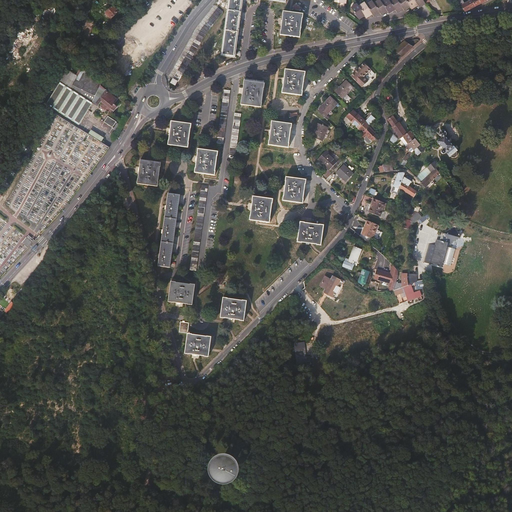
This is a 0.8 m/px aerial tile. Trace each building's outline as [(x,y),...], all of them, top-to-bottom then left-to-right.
[(77,11),(84,0),(83,0),(77,0),(73,9),(74,10),(77,11)] [(241,0),(229,0),(229,11),(240,12),(241,1),(241,0)] [(381,14),(374,3),(373,0),(366,4),(373,15),(376,13),(377,16),(381,14)] [(388,12),(382,1),(380,0),(378,0),(374,3),(381,14),(383,12),(385,14),(388,12)] [(396,11),(389,0),(383,0),(382,1),(388,12),(391,10),(393,13),(396,11)] [(403,9),(397,0),(389,0),(396,11),(399,9),(400,11),(403,9)] [(405,0),(397,0),(403,9),(406,8),(407,10),(411,8),(405,0)] [(419,6),(414,0),(405,0),(411,8),(414,6),(415,8),(419,6)] [(472,9),(467,2),(465,3),(462,0),(457,0),(464,10),(465,12),(472,9)] [(476,7),(471,0),(470,0),(467,2),(472,9),(476,7)] [(58,6),(49,1),(45,8),(54,13),(58,6)] [(373,15),(366,4),(365,2),(359,6),(365,16),(368,15),(370,17),(373,15)] [(365,16),(359,6),(357,4),(351,8),(358,18),(361,16),(362,18),(365,16)] [(118,12),(113,6),(106,13),(111,18),(118,12)] [(179,81),(205,34),(224,11),(219,7),(200,31),(173,78),(178,81),(179,81)] [(63,10),(59,9),(54,21),(65,25),(68,16),(62,13),(63,10)] [(78,19),(81,14),(77,11),(74,10),(71,16),(70,15),(66,25),(73,28),(78,19)] [(240,12),(229,11),(226,31),(237,33),(240,12)] [(303,14),(283,12),(280,35),(299,38),(303,14)] [(237,33),(226,31),(223,55),(234,56),(237,33)] [(26,36),(13,56),(19,60),(32,40),(26,36)] [(364,77),(370,70),(364,64),(351,76),(362,87),(368,81),(364,77)] [(93,102),(100,86),(102,82),(86,74),(89,67),(84,65),(75,80),(67,77),(63,85),(92,103),(93,102)] [(282,93),(301,96),(305,72),(285,69),(284,80),(282,93)] [(371,78),(375,74),(370,70),(364,77),(368,81),(362,87),(364,89),(373,80),(371,78)] [(353,87),(346,80),(335,92),(342,99),(353,87)] [(264,84),(245,81),(243,91),(241,104),(261,107),(264,84)] [(78,125),(92,103),(63,85),(60,82),(46,104),(78,125)] [(114,105),(105,97),(108,93),(100,86),(93,102),(99,105),(101,102),(103,104),(107,107),(113,112),(117,107),(114,105)] [(230,90),(224,90),(217,143),(223,144),(230,90)] [(117,101),(108,93),(105,97),(114,105),(117,101)] [(338,104),(331,96),(319,108),(320,109),(318,111),(328,120),(330,118),(327,115),(338,104)] [(365,121),(353,110),(342,121),(347,126),(351,122),(363,133),(369,126),(376,119),(371,115),(365,121)] [(229,154),(236,155),(241,114),(235,113),(229,154)] [(116,122),(107,117),(104,122),(112,128),(116,122)] [(191,124),(172,121),(170,133),(168,145),(188,147),(191,124)] [(405,135),(397,125),(395,126),(392,121),(389,123),(392,128),(391,129),(398,139),(400,138),(405,135)] [(288,147),(291,124),(272,122),(271,132),(269,145),(288,147)] [(328,127),(317,123),(312,137),(322,141),(328,127)] [(376,144),(380,136),(374,131),(369,126),(363,133),(362,134),(365,138),(366,136),(370,140),(371,139),(373,141),(376,144)] [(102,142),(104,138),(90,131),(88,135),(102,142)] [(406,144),(414,140),(409,133),(405,135),(400,138),(404,145),(406,144)] [(456,155),(457,153),(445,140),(446,138),(441,133),(438,136),(438,139),(441,142),(438,145),(451,159),(452,158),(453,159),(457,156),(456,155)] [(356,152),(362,143),(358,140),(352,149),(356,152)] [(418,147),(414,140),(406,144),(411,151),(413,150),(418,147)] [(416,155),(423,150),(420,145),(418,147),(413,150),(416,155)] [(218,152),(198,149),(196,162),(195,172),(214,175),(218,152)] [(337,162),(326,151),(317,160),(329,170),(335,164),(337,162)] [(160,163),(141,160),(139,172),(137,184),(157,187),(160,163)] [(354,174),(344,164),(336,173),(346,182),(354,174)] [(441,175),(435,169),(428,176),(431,179),(436,175),(439,177),(441,175)] [(399,188),(403,178),(405,174),(401,173),(398,173),(396,180),(394,179),(392,182),(394,184),(391,188),(398,192),(399,188)] [(305,177),(286,174),(284,186),(283,197),(302,200),(305,177)] [(433,189),(441,180),(439,177),(436,175),(431,179),(427,183),(433,189)] [(414,190),(407,185),(408,181),(403,178),(399,188),(412,195),(414,190)] [(433,189),(427,183),(421,189),(427,194),(433,189)] [(201,185),(190,270),(196,271),(207,186),(201,185)] [(168,194),(158,266),(169,268),(180,195),(168,194)] [(273,199),(253,196),(252,207),(250,220),(269,222),(273,199)] [(387,205),(375,200),(368,215),(381,220),(387,205)] [(403,218),(402,227),(410,228),(411,219),(403,218)] [(379,226),(366,221),(360,236),(373,242),(379,226)] [(324,225),(300,222),(297,242),(311,243),(321,245),(324,225)] [(447,246),(457,241),(452,231),(442,236),(439,235),(437,243),(435,249),(431,248),(426,246),(421,264),(437,269),(439,265),(444,250),(445,246),(447,246)] [(29,248),(34,240),(27,236),(22,244),(29,248)] [(361,250),(353,247),(348,261),(357,264),(361,250)] [(447,268),(452,252),(444,250),(439,265),(447,268)] [(353,267),(344,262),(342,266),(351,271),(353,267)] [(398,273),(393,266),(390,275),(376,272),(374,281),(389,285),(387,292),(394,292),(398,278),(398,273)] [(369,273),(362,270),(356,283),(364,286),(369,273)] [(341,283),(331,277),(329,280),(323,277),(318,286),(323,289),(321,292),(332,299),(341,283)] [(30,290),(34,284),(29,280),(23,287),(27,290),(29,288),(30,290)] [(194,285),(171,282),(168,302),(178,303),(192,305),(192,301),(194,293),(194,285)] [(407,287),(404,289),(409,303),(423,298),(420,291),(414,293),(411,286),(407,287)] [(247,301),(223,298),(221,317),(231,319),(244,321),(247,301)] [(7,322),(13,312),(9,310),(3,319),(7,322)] [(187,334),(189,323),(184,323),(184,321),(182,321),(182,322),(180,322),(179,332),(187,334)] [(208,357),(211,337),(187,334),(185,353),(196,355),(197,355),(208,357)] [(306,342),(294,343),(295,361),(307,361),(306,342)] [(235,457),(231,454),(226,453),(221,453),(216,454),(212,457),(210,462),(208,467),(209,472),(211,476),(215,480),(219,482),(224,483),(229,482),(233,480),(237,476),(239,471),(239,466),(238,461),(235,457)]
